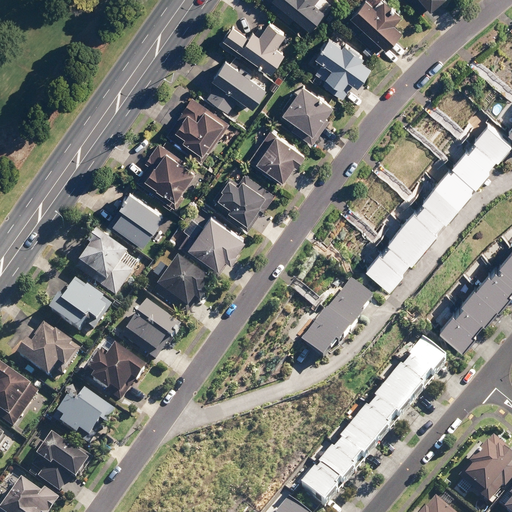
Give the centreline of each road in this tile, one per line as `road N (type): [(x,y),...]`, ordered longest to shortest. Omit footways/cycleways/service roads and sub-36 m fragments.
road 1 (residential): [(499,0),(382,112),(152,436)]
road 2 (residential): [(152,436),(307,384),(348,358),(491,194),(511,182)]
road 3 (secondary): [(0,268),(192,0)]
road 4 (residential): [(376,511),(487,380)]
